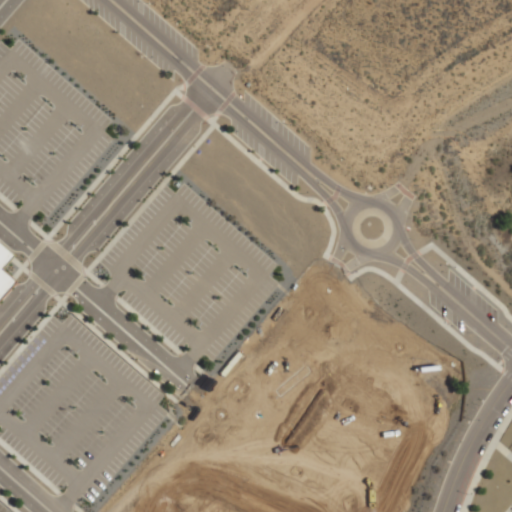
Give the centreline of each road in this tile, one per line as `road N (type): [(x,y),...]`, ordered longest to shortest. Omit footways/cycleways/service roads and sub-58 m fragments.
road 1 (tertiary): [(229,64),(0,330)]
road 2 (residential): [(0,221),(213,409)]
road 3 (tertiary): [(111,0),(297,161)]
road 4 (tertiary): [(440,511),(511,376)]
road 5 (tertiary): [(394,223),(381,207),(359,207),(348,219),(349,241),(367,253),(382,250),(394,223)]
